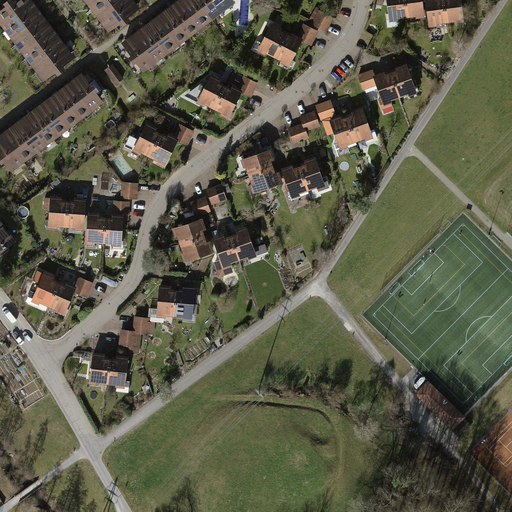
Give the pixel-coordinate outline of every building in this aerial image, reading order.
[(31,0),(22,0),(0,15),(0,24),(4,31),(37,8),(31,0)] [(94,0),(87,5),(95,17),(120,0),(94,0)] [(131,0),(120,0),(95,17),(103,29),(136,7),(131,0)] [(178,0),(167,9),(189,38),(200,30),(178,0)] [(195,0),(178,0),(200,30),(212,21),(195,0)] [(213,0),(195,0),(212,21),(223,13),(213,0)] [(231,0),(213,0),(223,13),(234,4),(231,0)] [(402,0),(385,0),(388,23),(405,22),(402,0)] [(402,0),(405,22),(423,20),(421,0),(402,0)] [(443,0),(424,0),(428,30),(446,28),(443,0)] [(463,26),(460,0),(443,0),(446,28),(463,26)] [(37,8),(4,31),(13,43),(45,20),(37,8)] [(167,9),(155,18),(177,47),(189,38),(167,9)] [(334,19),(319,13),(312,27),(327,33),(334,19)] [(155,18),(144,26),(166,56),(177,47),(155,18)] [(45,20),(13,43),(21,55),(54,32),(45,20)] [(271,24),(257,51),(272,59),(286,32),(271,24)] [(144,26),(132,35),(155,64),(166,56),(144,26)] [(320,34),(304,26),(298,38),(301,39),(300,42),(313,48),(320,34)] [(54,32),(21,55),(29,67),(62,44),(54,32)] [(286,32),(272,59),(287,66),(300,42),(301,39),(298,38),(286,32)] [(132,35),(121,43),(143,73),(155,64),(132,35)] [(62,44),(29,67),(38,79),(71,57),(62,44)] [(417,100),(406,67),(389,73),(400,106),(417,100)] [(358,76),(364,94),(376,90),(372,78),(376,77),(374,71),(358,76)] [(376,77),(372,78),(376,90),(383,111),(400,106),(389,73),(376,77)] [(81,76),(70,84),(92,114),(103,106),(81,76)] [(225,83),(209,76),(196,102),(212,109),(225,83)] [(212,109),(228,118),(240,94),(252,100),(259,86),(243,78),(238,89),(225,83),(212,109)] [(70,84),(59,92),(81,122),(92,114),(70,84)] [(59,92),(48,100),(70,130),(81,122),(59,92)] [(48,100),(37,108),(58,138),(70,130),(48,100)] [(331,102),(316,107),(322,124),(328,122),(336,119),(331,102)] [(37,108),(26,116),(47,146),(58,138),(37,108)] [(374,144),(363,110),(345,116),(356,149),(374,144)] [(319,129),(314,113),(299,118),(301,126),(303,130),(306,129),(307,133),(319,129)] [(26,116),(15,123),(36,153),(47,146),(26,116)] [(336,119),(328,122),(332,133),(336,147),(339,155),(356,149),(345,116),(336,119)] [(15,123),(4,131),(25,161),(36,153),(15,123)] [(161,132),(145,125),(132,151),(148,159),(161,132)] [(301,126),(288,130),(294,146),(302,143),(310,141),(307,133),(306,129),(303,130),(301,126)] [(148,159),(164,167),(176,143),(188,149),(195,136),(179,128),(174,139),(161,132),(148,159)] [(4,131),(0,134),(0,149),(14,169),(25,161),(4,131)] [(242,162),(247,178),(275,168),(270,152),(242,162)] [(125,177),(132,173),(122,158),(115,163),(125,177)] [(326,192),(315,159),(298,165),(309,198),(326,192)] [(298,165),(281,170),(292,203),(309,198),(298,165)] [(247,178),(253,194),(281,184),(275,168),(247,178)] [(121,203),(113,203),(112,215),(122,216),(122,224),(131,224),(131,203),(139,203),(140,185),(122,184),(121,203)] [(223,185),(207,191),(212,207),(228,202),(226,197),(233,195),(230,185),(223,187),(223,185)] [(67,200),(50,199),(48,230),(65,231),(67,200)] [(206,199),(191,204),(196,220),(211,216),(206,199)] [(84,232),(85,201),(67,200),(65,231),(84,232)] [(104,215),(86,214),(85,244),(102,245),(104,215)] [(102,245),(121,246),(122,224),(122,216),(112,215),(104,215),(102,245)] [(172,231),(177,247),(206,237),(200,221),(172,231)] [(0,222),(0,240),(9,234),(0,222)] [(257,260),(246,227),(229,233),(240,266),(257,260)] [(216,237),(212,239),(216,250),(223,272),(240,266),(229,233),(216,237)] [(177,247),(183,263),(211,253),(206,237),(177,247)] [(60,281),(43,274),(30,302),(47,310),(60,281)] [(95,284),(78,277),(74,287),(76,288),(73,293),(88,299),(95,284)] [(73,293),(76,288),(74,287),(60,281),(47,310),(63,317),(73,293)] [(156,316),(174,318),(177,288),(159,286),(156,316)] [(174,318),(191,321),(195,290),(177,288),(174,318)] [(151,319),(134,318),(132,334),(143,335),(154,336),(156,324),(150,324),(151,319)] [(120,332),(118,346),(131,347),(130,353),(141,354),(143,335),(132,334),(120,332)] [(89,385),(106,387),(110,356),(92,354),(89,385)] [(106,387),(124,389),(127,358),(110,356),(106,387)] [(472,425),(439,392),(426,405),(459,438),(472,425)]
